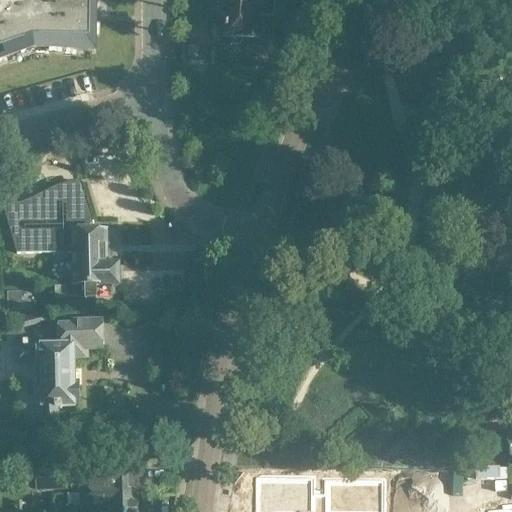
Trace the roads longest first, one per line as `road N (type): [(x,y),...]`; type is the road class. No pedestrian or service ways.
road 1 (residential): [(204,511),(223,365),(259,234)]
road 2 (residential): [(259,234),(365,0)]
road 3 (residential): [(259,234),(192,216),(180,204),(142,99)]
road 4 (residential): [(0,148),(142,99)]
